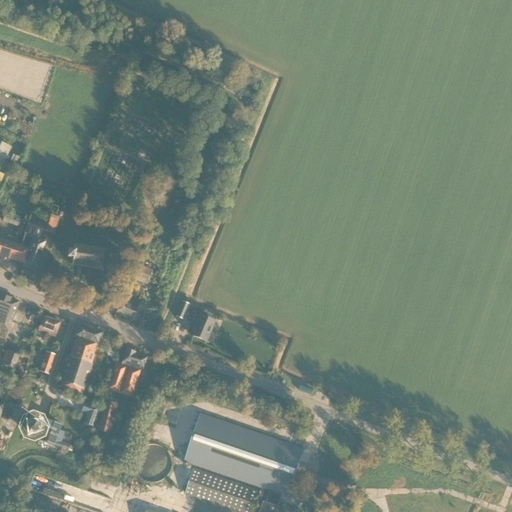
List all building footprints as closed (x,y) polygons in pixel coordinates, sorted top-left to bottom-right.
[(0,170),(2,171),(13,148),(0,142),(0,170)] [(57,233),(62,217),(50,213),(46,230),(57,233)] [(5,214),(3,221),(18,227),(21,219),(5,214)] [(25,235),(21,247),(25,248),(21,262),(37,267),(45,242),(33,238),(35,232),(27,229),(25,236),(25,235)] [(25,248),(21,247),(16,246),(18,239),(8,236),(6,242),(0,240),(0,235),(0,234),(0,233),(0,255),(21,262),(25,248)] [(104,251),(106,249),(105,248),(103,249),(75,245),(74,251),(68,250),(68,258),(73,258),(72,264),(101,269),(102,270),(103,269),(102,268),(104,251)] [(135,280),(147,285),(152,271),(140,266),(135,280)] [(0,338),(5,340),(6,336),(19,302),(0,294),(0,338)] [(133,318),(140,303),(123,295),(117,311),(133,318)] [(190,305),(182,301),(175,317),(183,320),(190,305)] [(206,341),(208,336),(215,321),(200,315),(202,310),(197,307),(192,318),(198,321),(192,335),(206,341)] [(55,337),(55,336),(60,322),(43,316),(38,331),(55,337)] [(99,345),(102,336),(103,333),(78,324),(74,337),(76,337),(70,356),(67,355),(56,386),(82,395),(92,364),(91,363),(97,345),(99,345)] [(6,350),(0,366),(0,369),(5,371),(7,367),(14,369),(19,355),(6,350)] [(143,369),(144,367),(146,358),(134,354),(135,353),(126,350),(122,365),(115,363),(107,390),(132,398),(141,369),(143,369)] [(56,355),(46,351),(39,371),(50,375),(56,355)] [(118,404),(105,401),(97,431),(110,434),(118,404)] [(86,414),(83,423),(93,427),(99,408),(84,402),(81,412),(86,414)] [(274,410),(270,423),(301,434),(306,421),(274,410)] [(288,497),(305,450),(201,414),(185,461),(262,488),(256,504),(260,505),(266,489),(271,491),(266,503),(264,502),(260,511),(292,511),(278,507),(282,495),(288,497)] [(40,434),(43,427),(40,420),(33,418),(26,421),(23,428),(26,434),(33,437),(40,434)] [(61,444),(64,435),(58,433),(61,425),(46,420),(39,440),(53,445),(55,442),(61,444)] [(70,445),(64,443),(62,449),(68,451),(70,445)] [(145,446),(142,448),(140,450),(138,452),(136,454),(135,457),(134,460),(134,463),(134,466),(135,469),(136,472),(138,475),(139,477),(142,479),(144,481),(147,482),(150,483),(153,483),(156,483),(159,482),(162,481),(164,479),(167,478),(169,475),(170,473),(171,470),(172,467),(173,464),(172,461),(172,458),(171,455),(169,453),(167,450),(165,448),(162,447),(160,445),(157,445),(154,444),(151,445),(148,445),(145,446)] [(236,511),(250,511),(258,491),(194,469),(185,494),(236,511)]
